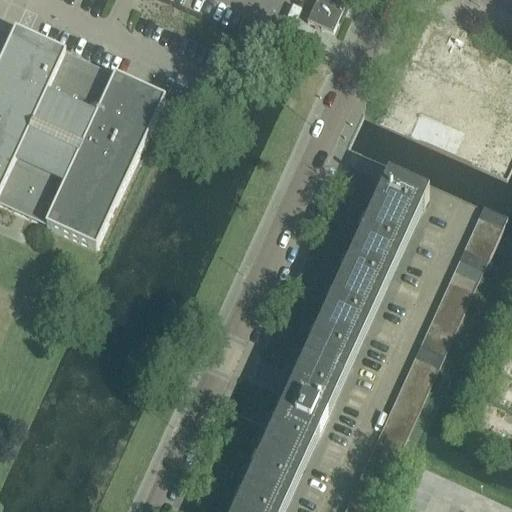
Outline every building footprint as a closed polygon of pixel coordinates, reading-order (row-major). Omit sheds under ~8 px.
[(333,38),(348,5),(345,0),(318,0),(307,26),(333,38)] [(155,125),(161,111),(165,105),(27,42),(15,36),(0,67),(0,210),(96,255),(155,125)] [(280,511),(418,212),(425,215),(430,203),(388,185),(238,511),(280,511)] [(507,224),(483,213),(478,224),(502,234),(507,224)] [(497,245),(502,234),(478,224),(473,234),(497,245)] [(497,245),(473,234),(468,245),(492,256),(497,245)] [(492,256),(468,245),(463,256),(487,267),(492,256)] [(487,267),(463,256),(458,266),(482,277),(487,267)] [(478,286),(482,277),(458,266),(454,277),(477,288),(478,286)] [(472,299),(477,288),(454,277),(449,288),(472,299)] [(472,299),(449,288),(444,299),(467,309),(472,299)] [(467,309),(444,299),(439,309),(462,320),(467,309)] [(462,320),(439,309),(434,320),(458,331),(462,320)] [(453,342),(458,331),(434,320),(429,331),(453,342)] [(453,342),(429,331),(424,342),(448,352),(453,342)] [(443,363),(448,352),(424,342),(419,352),(443,363)] [(443,363),(419,352),(414,363),(438,374),(443,363)] [(438,374),(414,363),(409,374),(433,384),(438,374)] [(428,395),(433,384),(409,374),(405,384),(428,395)] [(428,395),(405,384),(400,395),(423,406),(428,395)] [(423,406),(400,395),(395,406),(418,417),(423,406)] [(418,417),(395,406),(390,417),(413,427),(418,417)] [(409,438),(413,427),(390,417),(385,427),(409,438)] [(404,449),(409,438),(385,427),(380,438),(404,449)] [(404,449),(380,438),(375,449),(399,459),(404,449)] [(399,459),(375,449),(370,459),(394,470),(399,459)] [(394,470),(370,459),(365,470),(389,481),(394,470)] [(384,492),(389,481),(365,470),(361,481),(384,492)] [(379,502),(384,492),(361,481),(356,492),(379,502)] [(374,511),(379,502),(356,492),(351,502),(372,511),(374,511)] [(372,511),(351,502),(346,511),(372,511)]
